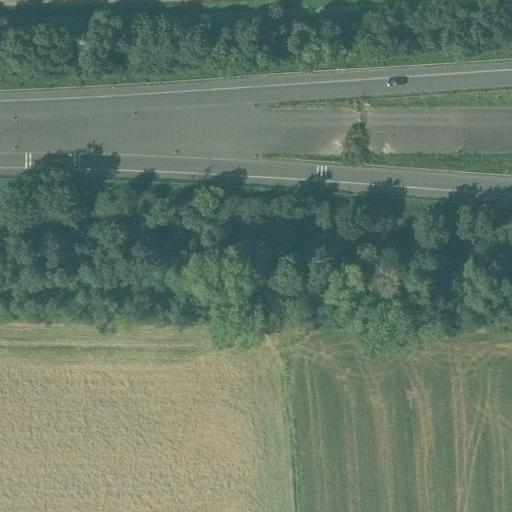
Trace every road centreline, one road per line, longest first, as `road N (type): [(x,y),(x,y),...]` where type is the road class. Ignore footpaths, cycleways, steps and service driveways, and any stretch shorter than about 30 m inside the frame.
road 1 (primary): [(511,78),(0,106)]
road 2 (primary): [(0,163),(511,186)]
